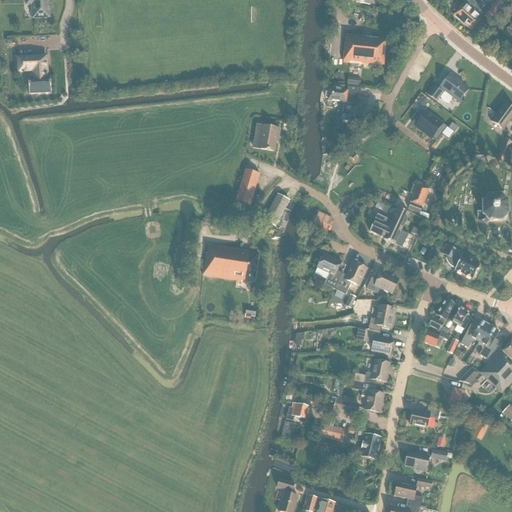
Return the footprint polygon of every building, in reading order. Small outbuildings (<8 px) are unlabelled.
[(49,18),(48,0),(25,0),(26,3),(32,2),(33,19),(49,18)] [(490,21),(503,6),(506,2),(506,0),(498,0),(498,1),(490,9),(481,2),(478,6),(472,0),(469,0),(468,0),(466,1),(463,4),(453,16),(472,31),(484,17),(490,21)] [(346,36),(343,63),(368,66),(368,64),(383,66),(386,41),(377,41),(377,40),(366,38),(346,36)] [(29,95),(51,94),(50,77),(47,77),(46,57),(17,58),(18,73),(30,73),(30,78),(28,78),(29,95)] [(427,96),(437,103),(441,98),(448,103),(452,98),(459,103),(469,90),(458,82),(459,81),(451,74),(439,90),(434,87),(427,96)] [(347,91),(329,89),(328,93),(326,92),(325,99),(328,99),(327,101),(358,105),(360,89),(347,87),(347,91)] [(497,116),(495,114),(490,121),(503,130),(511,117),(511,109),(505,105),(497,116)] [(350,108),(349,116),(359,117),(360,109),(350,108)] [(423,110),(412,125),(417,128),(415,131),(422,136),(435,119),(423,110)] [(349,116),(342,115),(342,121),(343,121),(343,123),(345,123),(347,125),(350,124),(359,123),(360,117),(359,117),(349,116)] [(435,119),(422,136),(429,142),(431,139),(436,143),(448,128),(435,119)] [(458,128),(452,124),(448,129),(454,134),(458,128)] [(259,150),(274,152),(276,139),(278,139),(279,130),(263,127),(257,126),(253,148),(259,150)] [(497,160),(500,153),(506,156),(511,143),(505,140),(500,152),(493,149),(489,157),(497,160)] [(259,175),(246,171),(236,203),(250,207),(259,175)] [(410,194),(413,195),(408,210),(420,214),(429,189),(418,185),(417,187),(413,186),(410,194)] [(264,222),(275,228),(289,202),(279,196),(264,222)] [(489,222),(502,222),(508,215),(508,202),(502,196),(488,196),(482,203),(483,212),(477,212),(477,221),(478,222),(484,227),(489,222)] [(349,208),(357,214),(362,206),(354,201),(349,208)] [(393,218),(392,222),(384,239),(383,240),(402,249),(408,235),(401,231),(409,215),(398,209),(397,210),(391,207),(387,216),(393,218)] [(331,220),(319,214),(312,228),(325,234),(331,220)] [(384,239),(392,222),(377,215),(369,232),(384,239)] [(232,230),(221,228),(220,234),(231,236),(232,230)] [(206,254),(203,276),(254,284),(259,255),(246,253),(247,251),(209,245),(207,254),(206,254)] [(445,246),(441,254),(447,258),(446,260),(447,262),(448,264),(449,266),(451,267),(453,268),(455,269),(454,271),(473,280),(474,278),(476,279),(478,274),(476,274),(480,267),(468,261),(470,258),(463,255),(463,254),(445,246)] [(341,263),(324,255),(318,268),(330,273),(324,286),(335,291),(342,274),(337,272),(341,263)] [(346,296),(351,284),(359,287),(367,270),(354,264),(348,277),(342,274),(335,291),(346,296)] [(372,279),(366,289),(377,295),(380,288),(392,294),(399,280),(381,272),(377,281),(372,279)] [(352,310),(357,299),(349,295),(344,306),(352,310)] [(440,310),(439,309),(437,312),(438,313),(436,316),(441,319),(439,323),(433,320),(430,326),(440,331),(443,326),(455,306),(445,300),(440,310)] [(391,329),(395,310),(380,307),(378,320),(371,319),(368,331),(380,333),(381,327),(391,329)] [(472,317),(457,307),(449,321),(464,330),(472,317)] [(459,344),(467,349),(472,339),(479,343),(489,326),(479,320),(474,328),(471,325),(459,344)] [(443,326),(440,331),(447,335),(450,330),(443,326)] [(483,345),(481,348),(482,351),(479,356),(487,361),(498,348),(496,346),(498,342),(495,340),(499,332),(489,326),(479,343),(483,345)] [(371,352),(390,356),(393,341),(379,339),(380,333),(368,331),(358,329),(356,340),(373,344),(371,352)] [(424,343),(439,349),(444,339),(448,341),(450,337),(441,333),(439,337),(429,333),(424,343)] [(458,343),(452,340),(447,353),(453,355),(458,343)] [(511,343),(503,352),(501,350),(479,373),(473,381),(476,384),(483,377),(501,394),(511,381),(511,343)] [(457,364),(451,360),(450,361),(448,365),(454,369),(457,364)] [(365,377),(355,375),(353,383),(364,385),(376,387),(377,381),(386,383),(390,364),(376,362),(373,375),(366,373),(365,377)] [(458,382),(469,385),(473,381),(479,373),(471,368),(458,382)] [(361,397),(369,398),(366,411),(380,414),(384,395),(374,393),(376,387),(364,385),(361,397)] [(450,396),(446,406),(463,411),(466,401),(450,396)] [(294,417),(305,420),(308,407),(293,403),(292,408),(289,408),(286,420),(293,422),(294,417)] [(343,411),(357,414),(359,407),(344,405),(339,404),(338,410),(343,411)] [(511,408),(509,406),(501,414),(511,422),(511,421),(511,408)] [(410,425),(427,429),(430,418),(438,420),(440,411),(428,409),(427,414),(412,411),(410,425)] [(281,438),(291,441),(295,425),(285,423),(282,433),(281,438)] [(321,425),(318,437),(342,443),(345,431),(321,425)] [(376,462),(382,439),(367,436),(368,433),(356,430),(355,436),(353,441),(362,443),(361,451),(359,458),(376,462)] [(445,440),(438,438),(436,447),(444,449),(445,440)] [(432,450),(430,460),(445,463),(446,458),(447,454),(447,453),(432,450)] [(405,466),(418,469),(418,471),(426,473),(429,458),(407,453),(405,466)] [(353,459),(338,455),(336,461),(352,465),(353,459)] [(430,490),(432,482),(417,479),(416,487),(430,490)] [(293,511),(298,497),(291,495),(291,493),(292,493),(294,484),(280,480),(277,489),(285,491),(285,494),(284,493),(282,501),(281,501),(278,511),(293,511)] [(415,496),(416,488),(397,484),(394,497),(408,500),(406,505),(420,508),(422,498),(415,496)] [(332,511),(335,504),(322,500),(321,502),(317,500),(317,499),(309,496),(305,511),(306,511),(332,511)]
